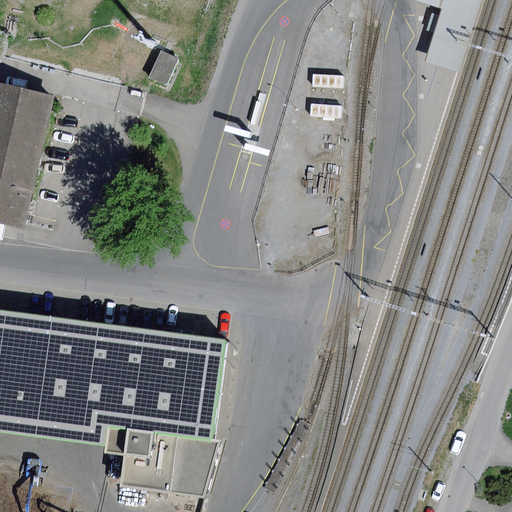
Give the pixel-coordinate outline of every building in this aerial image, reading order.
[(483,0),(408,0),(409,1),(442,11),(426,64),(460,75),(483,0)] [(182,61),(163,53),(151,79),(170,88),(182,61)] [(0,219),(24,226),(51,98),(0,86),(0,219)] [(226,344),(0,313),(0,414),(110,429),(213,442),(226,344)] [(0,432),(108,447),(110,429),(0,414),(0,432)] [(213,442),(110,429),(108,447),(106,453),(127,456),(123,487),(204,498),(222,443),(213,442)]
